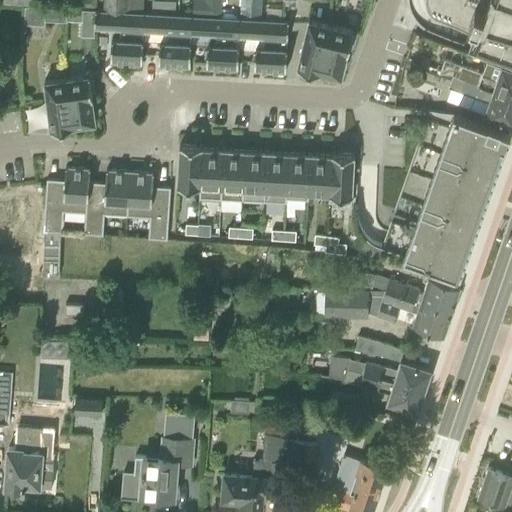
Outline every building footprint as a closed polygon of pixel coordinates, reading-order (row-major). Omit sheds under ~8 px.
[(103,0),(104,11),(127,12),(127,0),(103,0)] [(127,0),(127,12),(143,13),(143,0),(127,0)] [(164,0),(164,14),(174,15),(175,1),(164,0)] [(204,0),(204,17),(221,18),(221,0),(204,0)] [(262,0),(240,0),(240,12),(262,14),(262,0)] [(511,0),(424,0),(425,5),(427,9),(429,12),(433,15),(437,17),(474,31),(468,48),(511,63),(511,0)] [(44,8),(43,21),(66,22),(66,9),(44,8)] [(82,10),(80,35),(93,36),(94,10),(82,10)] [(99,11),(94,10),(94,27),(120,29),(119,39),(111,39),(110,61),(141,63),(143,30),(142,30),(143,13),(127,12),(104,11),(99,11)] [(143,13),(142,30),(143,30),(168,31),(167,42),(159,41),(157,64),(189,66),(191,33),(190,33),(191,16),(190,16),(178,15),(174,15),(164,14),(150,14),(143,13)] [(191,16),(190,33),(191,33),(216,34),(215,45),(207,44),(205,67),(237,68),(238,46),(239,35),(238,35),(239,19),(221,18),(204,17),(203,17),(191,16)] [(239,19),(238,35),(239,35),(264,37),(263,47),(255,47),(253,69),(285,71),(288,21),(281,21),(263,20),(239,19)] [(318,72),(329,25),(308,20),(296,67),(302,68),(301,71),(313,74),(314,71),(318,72)] [(352,30),(329,25),(318,72),(319,73),(319,72),(340,77),(346,53),(347,53),(348,48),(350,48),(353,36),(351,36),(352,30)] [(415,32),(409,54),(430,60),(436,37),(415,32)] [(499,79),(470,69),(456,64),(444,60),(438,75),(452,76),(511,97),(511,70),(503,67),(499,79)] [(89,75),(66,78),(72,126),(73,126),(73,125),(95,122),(91,98),(92,98),(91,92),(94,92),(92,80),(90,80),(89,75)] [(511,97),(452,76),(448,89),(469,96),(465,108),(486,115),(511,123),(511,97)] [(72,126),(66,78),(44,81),(50,129),(56,128),(56,131),(68,129),(68,127),(72,126)] [(428,111),(380,249),(459,276),(463,267),(462,267),(474,232),(475,233),(481,216),(480,215),(492,181),(493,181),(499,164),(498,164),(504,147),(505,147),(510,132),(500,129),(501,128),(487,123),(487,125),(453,113),(429,110),(428,111)] [(179,143),(177,185),(199,186),(199,185),(201,147),(202,145),(179,143)] [(199,186),(198,197),(220,198),(223,148),(215,148),(201,147),(199,185),(199,186)] [(220,198),(242,200),(245,150),(231,149),(223,148),(220,198)] [(245,150),(242,200),(263,201),(266,151),(258,150),(258,151),(245,150)] [(263,201),(285,202),(288,152),(274,151),(266,151),(263,201)] [(286,198),(307,199),(309,153),(301,153),(288,152),(285,202),(286,198)] [(331,155),(329,193),(328,202),(351,203),(353,153),(331,152),(331,155)] [(307,199),(308,191),(329,193),(331,155),(317,154),(317,153),(309,153),(307,199)] [(88,181),(89,168),(65,166),(64,179),(46,178),(42,230),(43,230),(60,232),(61,232),(63,211),(85,212),(86,212),(88,181)] [(86,212),(85,212),(83,233),(102,234),(103,213),(126,215),(129,171),(106,169),(105,182),(88,181),(86,212)] [(129,171),(126,215),(149,216),(148,237),(166,239),(170,186),(152,185),(153,172),(129,171)] [(6,197),(5,197),(11,237),(12,237),(32,234),(33,235),(34,235),(32,220),(35,220),(33,202),(30,203),(28,193),(27,193),(27,194),(6,197)] [(0,238),(11,237),(11,238),(11,237),(5,197),(5,198),(0,198),(0,238)] [(196,234),(197,224),(185,223),(184,234),(196,234)] [(197,224),(196,234),(208,235),(209,225),(197,224)] [(228,226),(227,236),(239,237),(240,227),(228,226)] [(252,228),(240,227),(239,237),(251,238),(252,228)] [(283,240),(283,230),(272,229),(271,239),(283,240)] [(60,232),(43,230),(41,274),(58,275),(60,232)] [(283,230),(283,240),(295,241),(295,231),(283,230)] [(325,245),(326,235),(314,234),(313,244),(325,245)] [(325,245),(324,251),(336,253),(338,237),(326,235),(325,245)] [(14,269),(14,281),(22,281),(22,269),(14,269)] [(345,283),(344,288),(369,289),(372,289),(373,286),(377,275),(373,273),(348,269),(345,283)] [(387,278),(383,290),(451,312),(459,287),(429,277),(423,296),(417,294),(419,288),(387,278)] [(383,290),(382,289),(372,289),(369,289),(344,288),(323,287),(322,316),(369,317),(369,314),(373,316),(390,320),(395,305),(411,310),(417,312),(413,326),(443,336),(451,312),(383,290)] [(200,289),(196,304),(209,307),(213,292),(200,289)] [(83,314),(83,304),(65,303),(64,314),(83,314)] [(193,319),(193,338),(207,339),(208,320),(193,319)] [(246,331),(241,333),(244,341),(249,340),(246,331)] [(379,340),(358,334),(354,349),(374,354),(379,340)] [(91,343),(91,360),(106,360),(106,344),(91,343)] [(329,355),(328,374),(345,375),(348,368),(362,372),(424,390),(430,369),(401,360),(398,369),(364,359),(364,361),(349,357),(350,356),(329,355)] [(0,366),(0,423),(7,424),(12,367),(0,366)] [(345,375),(345,378),(391,392),(387,403),(416,412),(417,412),(424,390),(362,372),(348,368),(345,375)] [(74,397),(74,413),(100,414),(101,399),(74,397)] [(231,400),(230,411),(248,412),(249,400),(231,400)] [(257,408),(252,428),(264,431),(288,437),(291,437),(296,419),(257,408)] [(154,500),(155,495),(173,497),(176,463),(190,464),(192,439),(191,439),(193,414),(178,413),(176,438),(161,437),(160,457),(133,455),(132,473),(121,472),(119,497),(154,500)] [(7,447),(6,467),(5,487),(34,489),(34,485),(52,486),(50,485),(52,452),(42,451),(43,439),(52,440),(53,426),(30,424),(29,440),(22,446),(22,448),(7,447)] [(224,474),(222,498),(231,499),(231,503),(235,504),(235,505),(239,505),(239,504),(260,506),(262,490),(267,490),(267,484),(279,485),(281,461),(301,463),(302,443),(302,440),(291,437),(288,437),(264,431),(262,459),(255,459),(253,476),(224,474)] [(301,463),(300,470),(315,471),(316,444),(302,443),(301,463)] [(348,509),(356,511),(370,511),(385,468),(344,454),(331,492),(333,492),(330,502),(348,508),(348,509)] [(511,473),(511,475),(507,474),(488,467),(477,497),(503,506),(505,501),(511,503),(511,473)]
